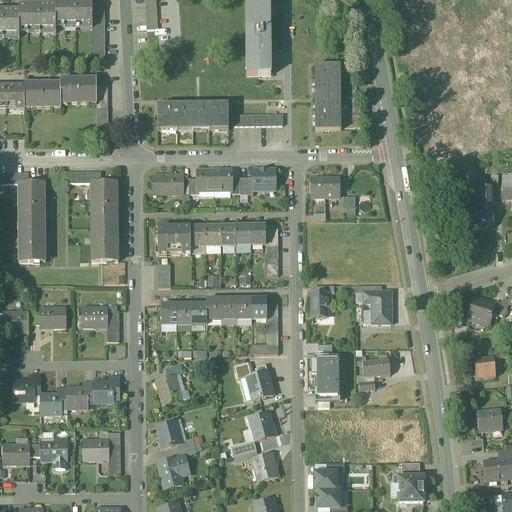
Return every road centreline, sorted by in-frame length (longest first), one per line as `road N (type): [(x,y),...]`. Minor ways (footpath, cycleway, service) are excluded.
road 1 (residential): [(292,157),(298,511)]
road 2 (residential): [(452,511),(422,299)]
road 3 (residential): [(139,367),(133,158)]
road 4 (residential): [(292,157),(133,158)]
road 5 (residential): [(133,158),(122,0)]
road 6 (residential): [(395,154),(368,0)]
road 7 (residential): [(422,299),(395,154)]
road 8 (residential): [(133,158),(0,159)]
road 9 (residential): [(140,498),(139,367)]
road 10 (residential): [(139,367),(15,368)]
road 11 (residential): [(140,498),(19,499)]
